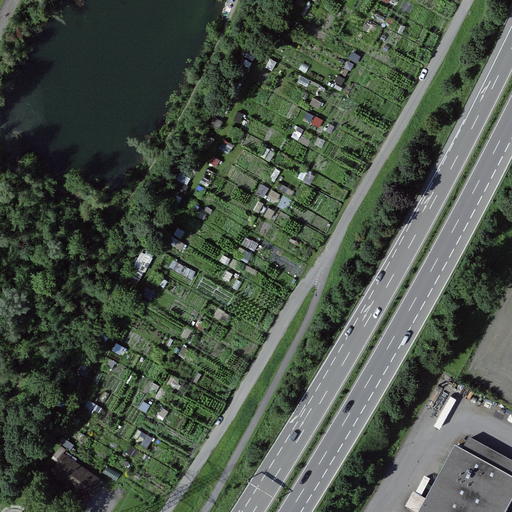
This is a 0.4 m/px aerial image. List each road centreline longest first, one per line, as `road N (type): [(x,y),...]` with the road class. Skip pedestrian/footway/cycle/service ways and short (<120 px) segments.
road 1 (unclassified): [(167,511),(332,254),(470,0)]
road 2 (motorway): [(511,52),(434,206),(255,511)]
road 3 (motorway): [(290,511),(511,121)]
road 4 (track): [(140,180),(240,0)]
road 5 (track): [(0,456),(20,362),(15,335)]
